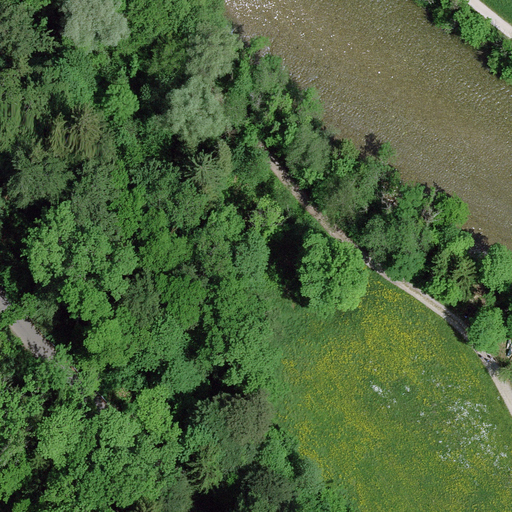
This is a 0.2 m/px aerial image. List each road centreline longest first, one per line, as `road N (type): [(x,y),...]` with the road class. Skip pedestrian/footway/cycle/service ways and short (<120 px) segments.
road 1 (track): [(105,0),(161,39),(333,228),(456,322),(511,400)]
road 2 (unclassified): [(200,511),(67,379),(0,294)]
